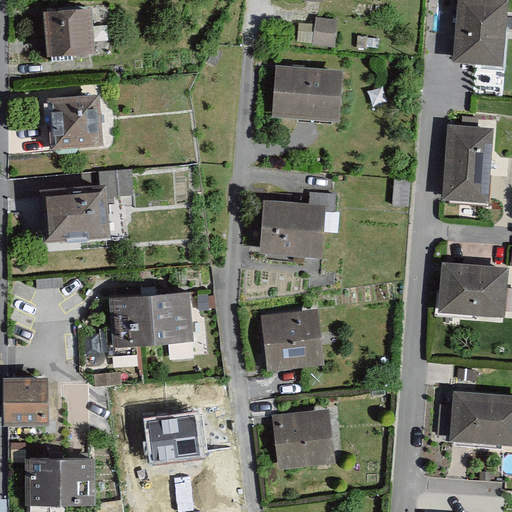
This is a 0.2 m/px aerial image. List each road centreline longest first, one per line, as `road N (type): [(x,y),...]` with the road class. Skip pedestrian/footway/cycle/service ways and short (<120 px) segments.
road 1 (residential): [(253,511),(233,350),(249,40)]
road 2 (residential): [(407,511),(444,54)]
